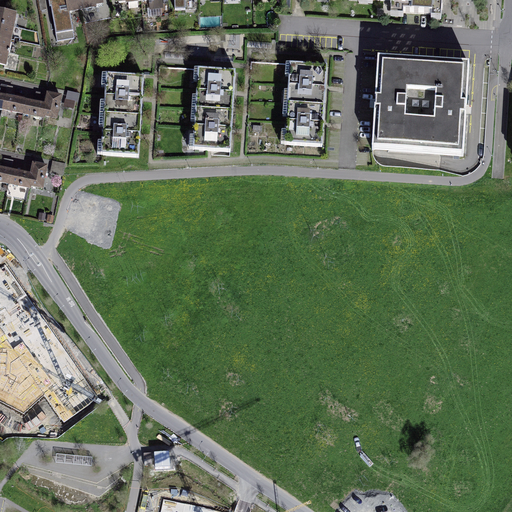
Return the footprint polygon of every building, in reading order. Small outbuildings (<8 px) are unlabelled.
[(49,0),(57,40),(75,37),(72,18),(83,16),(80,0),(49,0)] [(100,13),(98,0),(80,0),(83,16),(100,13)] [(392,0),(392,9),(443,12),(443,0),(392,0)] [(20,18),(0,13),(0,68),(8,71),(20,18)] [(233,69),(190,65),(183,145),(225,149),(233,69)] [(469,70),(376,66),(372,155),(465,158),(469,70)] [(323,149),(328,70),(287,68),(282,147),(323,149)] [(98,158),(138,161),(144,81),(104,78),(98,158)] [(0,98),(0,112),(58,124),(63,99),(47,97),(45,107),(0,98)] [(53,161),(50,173),(63,177),(66,165),(53,161)] [(30,177),(0,171),(0,187),(44,197),(49,171),(32,168),(30,177)]
